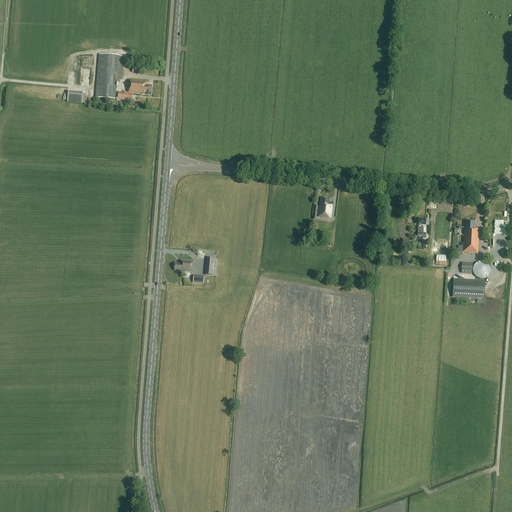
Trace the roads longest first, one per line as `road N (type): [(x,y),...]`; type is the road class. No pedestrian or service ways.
road 1 (secondary): [(155,511),(145,448),(167,162)]
road 2 (unclassified): [(167,162),(439,194),(511,183)]
road 3 (secondary): [(167,162),(179,0)]
